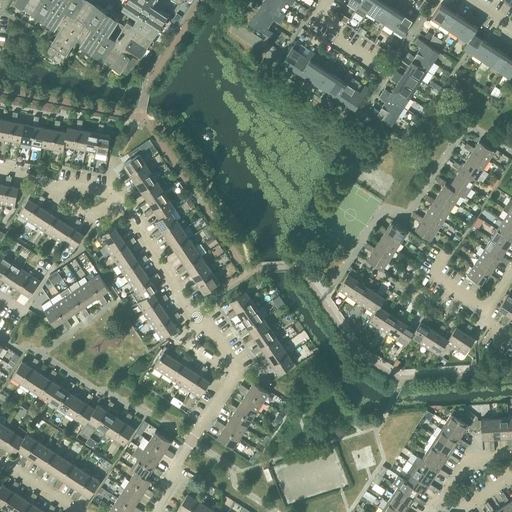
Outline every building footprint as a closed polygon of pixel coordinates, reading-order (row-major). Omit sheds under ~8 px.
[(119,19),(95,3),(91,0),(15,0),(15,1),(56,28),(56,27),(61,30),(53,41),(49,39),(42,51),(54,59),(58,51),(66,56),(77,40),(81,43),(80,44),(127,74),(137,59),(131,55),(134,51),(142,56),(169,14),(163,11),(166,6),(175,13),(183,0),(127,0),(122,7),(138,17),(134,24),(128,20),(124,25),(118,21),(119,19)] [(283,5),(274,0),(264,0),(261,4),(283,18),(286,14),(280,10),(283,5)] [(367,12),(375,0),(362,0),(358,6),(367,12)] [(375,0),(367,12),(376,18),(388,0),(375,0)] [(388,0),(376,18),(385,24),(395,9),(391,5),(394,0),(388,0)] [(441,24),(455,3),(450,0),(447,6),(441,3),(431,18),(441,24)] [(450,30),(460,15),(455,12),(459,6),(455,3),(441,24),(450,30)] [(283,18),(261,4),(255,13),(271,24),(274,19),(280,23),(283,18)] [(394,30),(408,8),(404,6),(400,12),(395,9),(385,24),(394,30)] [(408,8),(394,30),(404,36),(414,21),(409,17),(413,11),(408,8)] [(459,37),(473,15),(468,12),(465,18),(460,15),(450,30),(459,37)] [(271,24),(255,13),(249,23),(271,37),(274,32),(268,28),(271,24)] [(177,14),(174,19),(176,20),(179,22),(182,17),(177,14)] [(473,15),(459,37),(469,43),(478,27),(473,24),(477,18),(473,15)] [(360,26),(357,31),(364,35),(367,31),(360,26)] [(27,40),(30,35),(24,31),(20,36),(27,40)] [(427,31),(424,36),(429,39),(432,34),(427,31)] [(434,35),(430,40),(439,46),(442,40),(434,35)] [(36,39),(31,36),(27,41),(32,44),(36,39)] [(473,54),(483,39),(479,36),(469,51),(473,54)] [(483,39),(473,54),(482,60),(496,39),(492,36),(488,42),(483,39)] [(418,51),(433,62),(440,52),(418,38),(415,42),(421,46),(418,51)] [(491,66),(501,51),(497,48),(501,42),(496,39),(482,60),(491,66)] [(292,68),(302,53),(297,50),(301,44),(296,41),(282,62),(292,68)] [(501,51),(491,66),(500,72),(511,54),(511,48),(510,48),(506,54),(501,51)] [(302,53),(292,68),(301,74),(315,53),(311,50),(307,56),(302,53)] [(406,56),(428,71),(433,62),(418,51),(415,56),(409,52),(406,56)] [(315,53),(301,74),(310,80),(320,65),(315,62),(319,56),(315,53)] [(511,54),(500,72),(510,78),(511,74),(511,54)] [(428,71),(406,56),(403,61),(409,64),(406,69),(422,80),(428,71)] [(320,65),(310,80),(319,86),(333,65),(329,62),(325,68),(320,65)] [(328,92),(338,77),(333,73),(337,67),(333,65),(319,86),(328,92)] [(394,75),(416,89),(422,80),(406,69),(403,74),(397,70),(394,75)] [(443,73),(439,78),(444,81),(448,76),(443,73)] [(337,98),(351,76),(347,74),(343,80),(338,77),(328,92),(337,98)] [(416,89),(394,75),(392,79),(398,83),(394,87),(410,98),(416,89)] [(346,104),(356,88),(351,85),(355,79),(351,76),(337,98),(346,104)] [(356,88),(346,104),(355,110),(370,89),(365,85),(361,92),(356,88)] [(410,98),(394,87),(391,92),(385,88),(382,93),(404,107),(410,98)] [(382,106),(398,116),(404,107),(382,93),(380,97),(386,101),(382,106)] [(398,116),(382,106),(379,110),(373,106),(370,111),(392,125),(398,116)] [(17,117),(12,116),(11,121),(14,121),(10,139),(21,142),(25,124),(17,122),(17,117)] [(3,119),(0,135),(0,137),(10,139),(14,121),(11,121),(3,119)] [(39,121),(34,120),(33,125),(35,126),(32,144),(42,146),(46,128),(38,126),(39,121)] [(407,123),(404,129),(410,132),(413,127),(407,123)] [(25,124),(21,142),(32,144),(35,126),(33,125),(25,124)] [(82,125),(77,124),(76,129),(79,129),(76,147),(86,149),(90,131),(81,130),(82,125)] [(60,126),(55,125),(54,129),(57,130),(53,148),(64,150),(65,145),(64,145),(67,132),(59,130),(60,126)] [(64,145),(65,145),(76,147),(79,129),(76,129),(68,127),(67,132),(64,145)] [(46,128),(42,146),(53,148),(57,130),(54,129),(46,128)] [(103,129),(98,128),(98,133),(100,133),(97,151),(108,153),(111,135),(103,134),(103,129)] [(90,131),(86,149),(97,151),(100,133),(98,133),(90,131)] [(150,139),(138,147),(142,152),(153,144),(150,139)] [(471,145),(468,150),(472,152),(473,150),(489,160),(495,150),(479,140),(475,148),(471,145)] [(467,159),(483,169),(489,160),(473,150),(472,152),(467,159)] [(125,174),(127,178),(131,175),(130,173),(145,163),(139,154),(124,164),(129,171),(125,174)] [(459,163),(456,168),(460,170),(461,168),(477,178),(483,169),(467,159),(463,166),(459,163)] [(136,182),(151,172),(145,163),(130,173),(131,175),(136,182)] [(456,177),(471,187),(477,178),(461,168),(460,170),(456,177)] [(137,192),(140,196),(144,193),(142,191),(157,181),(151,172),(136,182),(141,189),(137,192)] [(471,187),(456,177),(450,186),(461,194),(465,197),(471,187)] [(443,179),(440,183),(444,186),(439,193),(455,203),(461,194),(450,186),(446,183),(447,182),(443,179)] [(11,181),(6,180),(5,185),(8,186),(5,204),(15,206),(19,188),(10,186),(11,181)] [(148,200),(163,190),(157,181),(142,191),(144,193),(148,200)] [(0,183),(0,202),(5,204),(8,186),(5,185),(0,183)] [(149,210),(152,214),(156,211),(154,210),(170,199),(163,190),(148,200),(153,207),(149,210)] [(431,197),(428,201),(432,204),(433,202),(449,212),(455,203),(439,193),(435,199),(431,197)] [(19,214),(28,220),(38,205),(36,203),(29,199),(19,214)] [(37,226),(47,210),(40,206),(43,202),(39,199),(36,203),(38,205),(28,220),(37,226)] [(176,208),(170,199),(154,210),(156,211),(160,218),(161,219),(172,211),(176,208)] [(428,211),(443,221),(449,212),(433,202),(432,204),(428,211)] [(47,210),(37,226),(46,232),(56,216),(54,215),(47,210)] [(56,238),(66,222),(59,218),(61,214),(57,211),(54,215),(56,216),(46,232),(56,238)] [(178,220),(172,211),(161,219),(160,218),(156,221),(161,228),(157,231),(158,232),(160,235),(164,232),(162,230),(178,220)] [(419,215),(416,219),(420,222),(422,220),(437,230),(443,221),(428,211),(423,218),(419,215)] [(511,213),(509,211),(503,220),(511,226),(511,213)] [(168,239),(184,229),(178,220),(162,230),(164,232),(168,239)] [(431,239),(437,230),(422,220),(420,222),(415,229),(431,239)] [(511,226),(503,220),(497,229),(511,239),(511,226)] [(66,222),(56,238),(65,244),(75,228),(72,227),(66,222)] [(105,245),(121,235),(116,229),(120,226),(117,222),(113,225),(114,226),(99,236),(105,245)] [(383,227),(380,231),(384,234),(385,231),(401,242),(407,232),(392,222),(387,229),(383,227)] [(79,226),(75,223),(72,227),(75,228),(65,244),(74,250),(84,234),(77,230),(79,226)] [(208,226),(202,229),(205,234),(211,230),(208,226)] [(184,229),(168,239),(173,246),(169,249),(172,253),(176,250),(174,248),(190,238),(184,229)] [(511,242),(511,239),(497,229),(491,238),(507,248),(511,241),(511,242)] [(379,240),(395,251),(401,242),(385,231),(384,234),(379,240)] [(455,234),(452,240),(457,243),(461,237),(455,234)] [(121,235),(105,245),(111,254),(127,244),(125,242),(121,235)] [(180,257),(196,247),(190,238),(174,248),(176,250),(180,257)] [(507,248),(491,238),(486,248),(501,257),(502,255),(507,248)] [(111,254),(118,263),(133,253),(137,250),(132,244),(129,240),(125,242),(127,244),(111,254)] [(371,245),(368,249),(372,252),(373,249),(389,260),(395,251),(379,240),(375,247),(371,245)] [(181,267),(184,271),(188,268),(187,266),(202,256),(196,247),(180,257),(185,264),(181,267)] [(503,262),(506,258),(502,255),(501,257),(486,248),(480,257),(495,266),(499,260),(503,262)] [(367,259),(383,269),(389,260),(373,249),(372,252),(367,259)] [(133,253),(118,263),(124,272),(139,262),(138,260),(133,253)] [(0,276),(0,281),(2,283),(5,279),(2,278),(12,262),(3,256),(0,261),(0,276)] [(193,275),(208,265),(202,256),(187,266),(188,268),(193,275)] [(495,266),(480,257),(474,266),(489,275),(490,273),(495,266)] [(130,281),(145,271),(140,264),(144,262),(142,258),(138,260),(139,262),(124,272),(130,281)] [(12,284),(22,268),(12,262),(2,278),(5,279),(12,284)] [(208,265),(193,275),(197,282),(193,285),(196,289),(200,286),(199,284),(214,274),(208,265)] [(491,280),(494,276),(490,273),(489,275),(474,266),(468,275),(483,285),(487,278),(491,280)] [(16,292),(20,295),(23,291),(21,290),(31,274),(22,268),(12,284),(18,288),(16,292)] [(348,295),(358,280),(352,277),(357,270),(352,268),(338,289),(348,295)] [(145,271),(130,281),(136,290),(151,280),(150,278),(146,272),(145,271)] [(40,280),(31,274),(21,290),(23,291),(30,296),(40,280)] [(100,295),(102,294),(110,289),(99,274),(90,280),(100,295)] [(220,283),(214,274),(199,284),(200,286),(205,293),(220,283)] [(156,280),(154,276),(150,278),(151,280),(136,290),(142,299),(142,300),(153,292),(157,290),(152,282),(156,280)] [(101,301),(105,298),(102,294),(100,295),(90,280),(81,286),(91,301),(98,297),(101,301)] [(358,280),(348,295),(357,301),(367,286),(365,284),(358,280)] [(371,284),(367,281),(365,284),(367,286),(357,301),(366,307),(376,292),(369,287),(371,284)] [(91,301),(81,286),(72,292),(82,307),(84,306),(91,301)] [(69,287),(60,293),(63,298),(73,313),(80,309),(83,313),(87,310),(84,306),(82,307),(72,292),(69,287)] [(231,311),(234,316),(238,313),(237,310),(252,300),(246,291),(230,301),(235,309),(231,311)] [(159,301),(158,299),(153,292),(142,300),(142,299),(138,302),(144,311),(159,301)] [(389,295),(385,293),(383,296),(376,292),(366,307),(374,313),(375,313),(379,306),(380,306),(385,298),(387,300),(389,295)] [(503,317),(508,320),(510,316),(508,315),(511,308),(511,295),(508,293),(499,309),(506,313),(503,317)] [(279,295),(272,300),(278,309),(285,304),(279,295)] [(164,301),(162,296),(158,299),(159,301),(144,311),(150,320),(165,310),(160,303),(164,301)] [(73,313),(63,298),(54,304),(64,320),(66,318),(73,313)] [(243,319),(258,309),(252,300),(237,310),(238,313),(243,319)] [(69,322),(66,318),(64,320),(54,304),(45,310),(55,326),(62,321),(65,325),(69,322)] [(379,327),(388,312),(380,306),(379,306),(375,313),(374,313),(369,321),(379,327)] [(243,329),(246,333),(250,331),(249,329),(264,318),(258,309),(243,319),(247,327),(243,329)] [(165,310),(150,320),(156,330),(171,319),(170,317),(165,310)] [(388,312),(379,327),(388,333),(397,318),(395,317),(388,312)] [(402,316),(398,313),(395,317),(397,318),(388,333),(397,339),(406,324),(399,319),(402,316)] [(177,319),(174,314),(170,317),(171,319),(156,330),(162,339),(177,329),(173,321),(177,319)] [(426,319),(421,316),(419,321),(420,322),(415,330),(416,330),(411,337),(412,337),(420,343),(430,327),(423,323),(426,319)] [(255,338),(270,327),(264,318),(249,329),(250,331),(255,338)] [(406,324),(397,339),(406,345),(412,337),(411,337),(416,330),(415,330),(406,324)] [(255,347),(258,351),(262,349),(261,347),(276,336),(270,327),(255,338),(259,344),(255,347)] [(430,327),(420,343),(429,349),(439,333),(437,332),(430,327)] [(456,327),(448,339),(447,342),(456,348),(466,333),(464,331),(456,327)] [(444,331),(440,328),(437,332),(439,333),(429,349),(439,355),(447,342),(448,339),(441,335),(444,331)] [(470,330),(466,328),(464,331),(466,333),(456,348),(465,354),(475,339),(468,334),(470,330)] [(267,356),(282,345),(276,336),(261,347),(262,349),(267,356)] [(267,365),(270,369),(274,367),(273,365),(288,355),(282,345),(267,356),(271,362),(267,365)] [(163,373),(173,357),(167,353),(169,349),(165,346),(162,351),(164,352),(154,367),(163,373)] [(294,364),(288,355),(273,365),(274,367),(279,374),(294,364)] [(173,357),(163,373),(172,379),(182,363),(180,362),(173,357)] [(187,361),(183,358),(180,362),(182,363),(172,379),(182,385),(192,369),(185,365),(187,361)] [(397,359),(393,365),(397,367),(398,368),(402,362),(397,359)] [(12,376),(22,382),(32,367),(30,366),(22,361),(12,376)] [(37,364),(32,362),(30,366),(32,367),(22,382),(31,388),(41,373),(34,368),(37,364)] [(192,369),(182,385),(191,391),(201,375),(199,374),(192,369)] [(205,372),(201,370),(199,374),(201,375),(191,391),(200,397),(210,381),(203,376),(205,372)] [(41,373),(31,388),(40,394),(50,379),(48,377),(41,373)] [(55,376),(50,373),(48,377),(50,379),(40,394),(49,400),(59,385),(52,380),(55,376)] [(245,387),(242,391),(246,394),(248,391),(263,401),(269,392),(254,382),(249,389),(245,387)] [(59,385),(49,400),(58,406),(68,391),(66,389),(59,385)] [(73,388),(69,385),(66,389),(68,391),(58,406),(67,412),(77,397),(70,392),(73,388)] [(242,400),(257,410),(263,401),(248,391),(246,394),(242,400)] [(77,397),(67,412),(76,418),(86,403),(84,401),(77,397)] [(91,400),(87,397),(84,401),(86,403),(76,418),(86,424),(88,420),(88,419),(95,408),(88,404),(91,400)] [(233,405),(230,409),(234,412),(236,409),(251,419),(257,410),(242,400),(237,407),(233,405)] [(98,404),(95,408),(88,419),(88,420),(97,426),(107,410),(105,409),(98,404)] [(106,432),(116,416),(119,412),(112,408),(108,405),(105,409),(107,410),(97,426),(106,432)] [(446,421),(463,432),(468,424),(461,419),(465,414),(455,407),(452,413),(446,421)] [(230,419),(245,429),(251,419),(236,409),(234,412),(230,419)] [(116,416),(106,432),(116,438),(126,422),(123,421),(116,416)] [(477,416),(469,428),(476,432),(477,432),(479,430),(478,420),(478,417),(477,416)] [(130,419),(126,417),(123,421),(126,422),(116,438),(125,444),(135,428),(127,423),(130,419)] [(508,443),(511,442),(511,437),(510,437),(508,417),(499,418),(501,438),(508,437),(508,443)] [(481,420),(478,420),(479,430),(482,430),(482,432),(482,439),(490,438),(490,444),(494,444),(494,438),(492,438),(490,418),(481,419),(481,420)] [(501,438),(499,418),(490,418),(492,438),(494,438),(501,438)] [(221,423),(219,427),(223,430),(224,428),(239,438),(245,429),(230,419),(225,425),(221,423)] [(463,432),(446,421),(441,429),(458,439),(459,438),(463,432)] [(1,450),(5,453),(7,449),(5,447),(15,432),(6,426),(0,434),(0,443),(3,446),(1,450)] [(15,432),(5,447),(7,449),(15,453),(18,449),(17,449),(24,438),(27,433),(18,427),(15,432)] [(218,437),(233,447),(239,438),(224,428),(223,430),(218,437)] [(462,444),(464,441),(459,438),(458,439),(441,429),(437,436),(453,447),(457,441),(462,444)] [(156,431),(150,440),(165,450),(166,448),(171,441),(156,431)] [(22,458),(26,460),(29,456),(26,454),(36,439),(27,433),(24,438),(17,449),(18,449),(24,454),(22,458)] [(453,447),(437,436),(432,444),(448,455),(450,453),(453,447)] [(91,438),(87,444),(92,447),(95,441),(91,438)] [(35,461),(45,445),(36,439),(26,454),(29,456),(35,461)] [(168,455),(170,451),(166,448),(165,450),(150,440),(144,449),(159,459),(164,453),(168,455)] [(452,459),(454,456),(450,453),(448,455),(432,444),(427,451),(443,462),(447,456),(452,459)] [(40,469),(44,472),(47,468),(44,466),(54,451),(45,445),(35,461),(42,465),(40,469)] [(159,459),(144,449),(138,459),(153,469),(155,466),(159,459)] [(253,454),(250,459),(254,462),(261,452),(258,450),(255,454),(253,454)] [(53,472),(64,457),(54,451),(44,466),(47,468),(53,472)] [(443,462),(427,451),(422,459),(439,470),(440,468),(443,462)] [(418,456),(413,464),(417,466),(434,477),(437,471),(442,475),(445,471),(440,468),(439,470),(422,459),(418,456)] [(58,481),(62,484),(65,480),(62,479),(73,463),(64,457),(53,472),(60,477),(58,481)] [(156,473),(159,469),(155,466),(153,469),(138,459),(132,468),(136,471),(136,470),(147,477),(152,471),(156,473)] [(72,485),(82,469),(73,463),(62,479),(65,480),(72,485)] [(413,464),(408,471),(412,474),(429,485),(430,483),(434,477),(413,464)] [(268,467),(263,469),(267,480),(272,478),(268,467)] [(76,493),(80,496),(83,492),(81,491),(91,475),(82,469),(72,485),(79,489),(76,493)] [(136,470),(136,471),(130,480),(145,490),(147,487),(152,480),(147,477),(136,470)] [(407,481),(407,482),(419,490),(423,493),(427,487),(432,490),(435,486),(430,483),(429,485),(412,474),(407,481)] [(100,481),(91,475),(81,491),(83,492),(90,497),(100,481)] [(398,475),(393,483),(398,486),(415,497),(416,495),(419,490),(407,482),(407,481),(398,475)] [(148,494),(151,490),(147,487),(145,490),(130,480),(124,489),(139,499),(144,492),(148,494)] [(0,487),(0,504),(2,505),(12,490),(10,489),(3,484),(0,487)] [(17,487),(13,485),(10,489),(12,490),(2,505),(11,511),(21,496),(14,491),(17,487)] [(418,502),(421,499),(416,495),(415,497),(398,486),(393,494),(410,505),(413,499),(418,502)] [(139,499),(124,489),(118,498),(133,508),(135,505),(139,499)] [(188,511),(197,499),(188,493),(178,509),(182,511),(188,511)] [(410,505),(393,494),(388,501),(404,511),(406,511),(410,505)] [(21,496),(11,511),(12,511),(23,511),(30,502),(28,500),(21,496)] [(35,499),(31,496),(28,500),(30,502),(23,511),(36,511),(39,508),(32,503),(35,499)] [(506,496),(503,499),(506,504),(508,502),(511,508),(511,499),(510,501),(506,496)] [(135,511),(136,511),(139,508),(135,505),(133,508),(118,498),(112,507),(119,511),(130,511),(132,510),(135,511)] [(201,511),(206,505),(197,499),(188,511),(201,511)] [(408,511),(406,511),(404,511),(388,501),(383,509),(387,511),(408,511)] [(500,507),(503,511),(511,511),(511,508),(508,502),(506,504),(500,507)]
